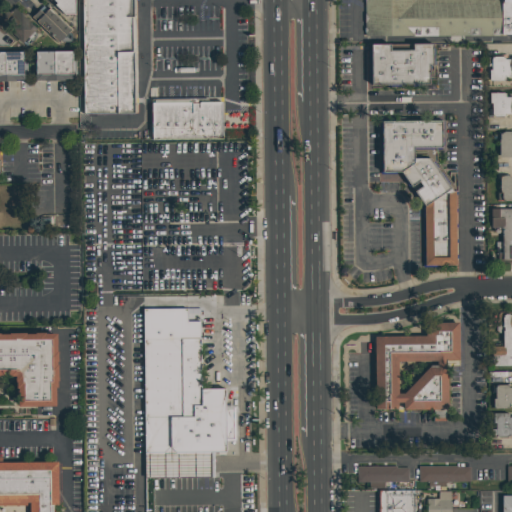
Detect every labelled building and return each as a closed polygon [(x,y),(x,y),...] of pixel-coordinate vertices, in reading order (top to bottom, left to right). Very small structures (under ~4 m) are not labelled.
[(49,2),(51,0),(73,0),(74,15),(63,15),(49,2)] [(81,0),(130,0),(133,114),(84,115),(81,0)] [(363,0),(511,0),(511,33),(365,36),(363,0)] [(26,14),(20,16),(16,8),(5,13),(18,42),(35,34),(26,14)] [(48,8),(70,30),(57,43),(31,18),(38,10),(42,14),(48,8)] [(0,29),(12,41),(7,46),(0,46),(0,29)] [(369,44),(432,43),(432,65),(428,65),(429,85),(370,85),(369,44)] [(34,81),(34,52),(71,51),(72,80),(34,81)] [(0,82),(0,52),(22,52),(23,80),(14,80),(14,82),(0,82)] [(511,73),(510,73),(510,77),(507,77),(507,80),(488,81),(488,70),(490,70),(490,55),(508,55),(508,58),(511,58),(511,73)] [(510,101),(511,100),(511,115),(490,116),(490,103),(488,103),(488,94),(504,93),(504,97),(510,97),(510,101)] [(151,103),(222,102),(222,138),(151,140),(151,103)] [(380,120),(441,119),(441,148),(435,147),(435,161),(447,178),(447,173),(455,173),(455,266),(423,266),(422,207),(399,172),(380,172),(380,120)] [(511,132),(511,151),(510,152),(510,157),(498,158),(497,132),(511,132)] [(511,181),(511,201),(498,201),(498,176),(510,176),(510,181),(511,181)] [(87,229),(88,217),(118,217),(119,177),(135,177),(134,230),(87,229)] [(488,209),(511,208),(511,259),(495,259),(494,242),(500,242),(500,228),(488,228),(488,209)] [(496,315),(511,315),(511,366),(491,366),(491,347),(501,347),(501,323),(496,324),(496,315)] [(446,360),(447,409),(402,410),(401,404),(396,404),(396,410),(374,410),(373,337),(424,336),(424,330),(428,330),(428,323),(457,323),(457,360),(446,360)] [(0,333),(55,333),(56,406),(15,407),(14,376),(0,376),(0,333)] [(142,338),(199,338),(200,388),(224,388),(225,453),(144,454),(142,338)] [(491,386),(507,385),(507,388),(511,387),(511,405),(508,405),(508,408),(492,408),(491,386)] [(492,414),(508,414),(508,416),(511,416),(511,435),(494,436),(494,423),(492,423),(492,414)] [(0,462),(56,462),(56,505),(51,505),(51,511),(27,511),(27,506),(0,506),(0,462)] [(407,468),(407,483),(356,483),(356,467),(394,466),(394,468),(407,468)] [(469,468),(469,482),(417,483),(417,467),(456,466),(456,468),(469,468)] [(414,491),(414,511),(377,511),(377,491),(414,491)] [(437,492),(449,492),(449,511),(425,511),(425,499),(437,499),(437,492)] [(511,495),(511,511),(500,511),(500,496),(511,495)]
